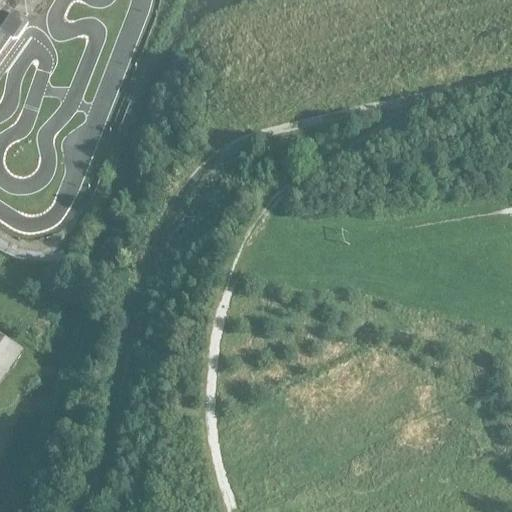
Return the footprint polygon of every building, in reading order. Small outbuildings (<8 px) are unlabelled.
[(17,0),(13,6),(29,18),(42,0),(17,0)] [(0,33),(0,36),(13,45),(24,28),(10,19),(0,33)] [(0,62),(13,45),(0,36),(0,62)] [(1,240),(0,239),(0,260),(1,261),(22,267),(45,270),(61,269),(68,267),(66,253),(51,255),(40,254),(28,252),(19,250),(11,246),(1,240)] [(0,335),(0,384),(23,353),(0,335)]
